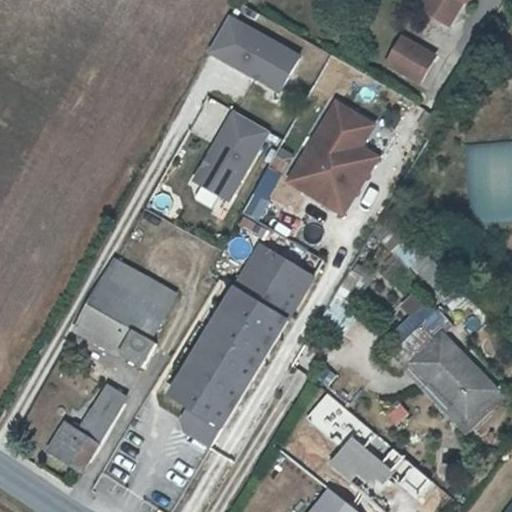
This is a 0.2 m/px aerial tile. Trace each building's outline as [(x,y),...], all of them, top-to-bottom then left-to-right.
[(474,3),(469,0),(434,0),(429,8),(459,27),(474,3)] [(309,59),(232,16),(211,54),(288,96),(309,59)] [(417,80),(432,55),(400,36),(385,61),(417,80)] [(342,102),(289,182),(345,218),(385,158),(368,148),(381,128),(342,102)] [(235,111),(194,176),(233,201),(274,135),(235,111)] [(470,225),(511,223),(511,142),(467,144),(470,225)] [(264,220),(275,186),(260,180),(248,215),(264,220)] [(404,236),(391,251),(425,280),(438,265),(404,236)] [(311,279),(259,247),(168,395),(189,407),(181,420),(184,430),(209,445),(311,279)] [(175,296),(118,262),(107,280),(164,314),(175,296)] [(164,314),(107,280),(96,298),(154,332),(164,314)] [(96,298),(79,328),(144,365),(156,346),(148,341),(154,332),(96,298)] [(335,298),(320,323),(343,337),(357,312),(335,298)] [(467,419),(497,389),(431,323),(400,352),(467,419)] [(77,423),(72,431),(64,426),(48,450),(83,471),(126,403),(105,389),(83,427),(77,423)] [(357,511),(333,493),(317,511),(357,511)]
